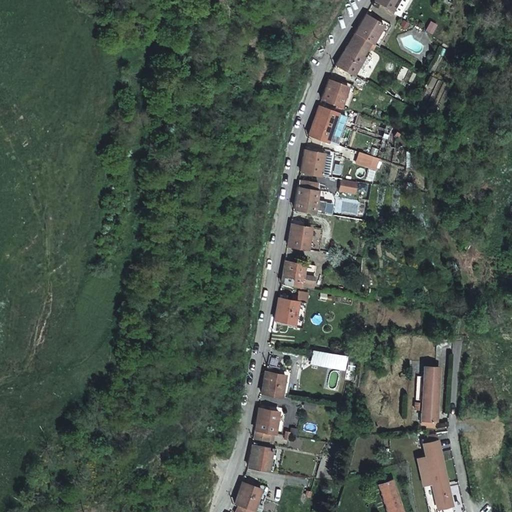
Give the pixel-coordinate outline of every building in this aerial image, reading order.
[(374,0),(374,1),(391,11),(397,0),(374,0)] [(372,43),(383,24),(366,14),(354,33),(356,33),(370,43),(372,43)] [(378,47),(391,25),(385,21),(383,24),(372,43),(378,47)] [(335,64),(353,75),(357,68),(361,70),(368,59),(362,56),(370,43),(356,33),(347,47),(346,46),(335,64)] [(321,100),(346,110),(354,89),(328,79),(321,100)] [(340,114),(319,106),(309,133),(308,135),(326,142),(330,132),(333,133),(340,114)] [(300,171),(320,175),(331,177),(335,156),(324,154),(304,150),(300,171)] [(360,152),(357,162),(371,166),(374,156),(360,152)] [(341,178),(339,189),(355,191),(356,181),(341,178)] [(317,190),(297,186),(293,209),(313,212),(315,200),(317,190)] [(315,200),(313,212),(323,214),(325,201),(315,200)] [(287,246),(306,249),(310,227),(291,224),(287,246)] [(280,283),(302,286),(309,265),(284,261),(280,283)] [(293,323),(295,320),(299,302),(277,298),(273,319),(276,320),(293,323)] [(428,427),(436,428),(439,368),(424,367),(424,377),(417,377),(416,383),(423,384),(422,402),(416,402),(416,410),(421,410),(421,424),(428,424),(428,427)] [(288,396),(293,369),(287,368),(286,372),(282,395),(288,396)] [(261,393),(282,395),(286,372),(266,369),(261,393)] [(318,400),(306,398),(305,405),(317,407),(318,400)] [(275,433),(279,411),(259,408),(255,430),(269,432),(275,433)] [(286,413),(279,411),(275,433),(282,434),(286,413)] [(269,432),(255,430),(253,438),(268,440),(269,432)] [(454,511),(452,504),(437,433),(428,435),(428,439),(423,440),(426,456),(418,458),(423,484),(428,511),(454,511)] [(269,468),(273,448),(252,445),(249,461),(248,465),(269,468)] [(273,448),(269,468),(274,469),(278,449),(273,448)] [(403,511),(391,472),(377,476),(381,492),(384,499),(386,505),(387,511),(403,511)] [(254,481),(252,485),(243,481),(238,494),(235,502),(240,503),(255,509),(261,511),(270,487),(254,481)] [(253,511),(255,509),(240,503),(234,511),(253,511)]
